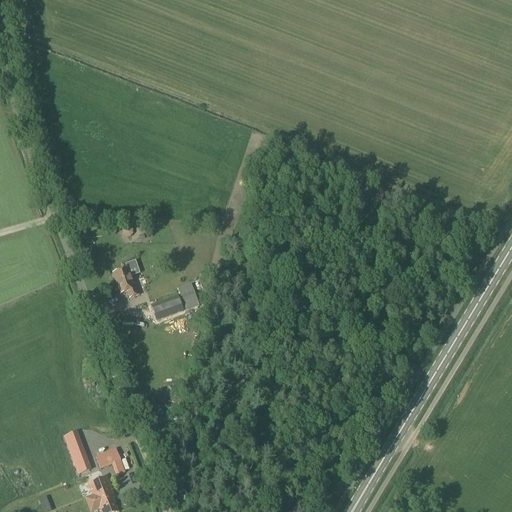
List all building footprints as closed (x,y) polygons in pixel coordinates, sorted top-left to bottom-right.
[(133,285),(127,269),(112,275),(120,295),(126,293),(129,299),(138,296),(134,285),(133,285)] [(198,308),(191,287),(191,286),(178,290),(186,312),(198,308)] [(182,312),(177,298),(151,307),(156,322),(182,312)] [(432,401),(443,380),(436,377),(425,397),(432,401)] [(125,474),(120,462),(115,450),(95,458),(101,471),(112,466),(116,477),(125,474)] [(77,477),(89,472),(81,451),(69,455),(77,477)] [(117,511),(113,500),(114,500),(107,479),(88,486),(92,496),(84,499),(88,511),(96,511),(98,511),(97,511),(100,510),(100,511),(117,511)]
